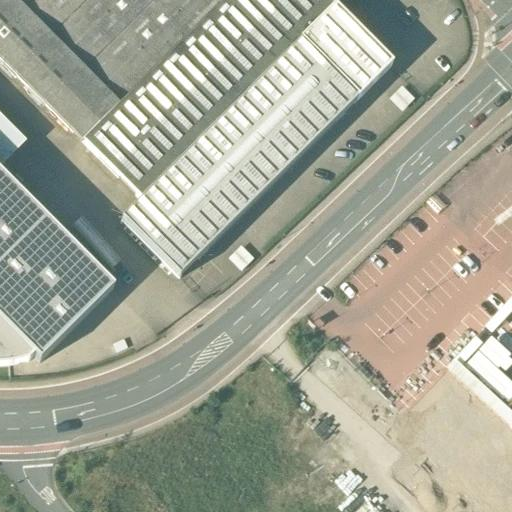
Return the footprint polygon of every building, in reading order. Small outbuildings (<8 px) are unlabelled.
[(0,0),(0,61),(137,198),(297,41),(332,6),(326,0),(0,0)] [(390,64),(332,6),(297,41),(354,99),(390,64)] [(177,276),(354,99),(297,41),(137,198),(116,219),(177,276)] [(0,128),(0,179),(24,154),(0,128)] [(0,181),(0,331),(35,367),(111,292),(0,181)] [(394,427),(486,511),(511,511),(511,425),(449,367),(394,427)]
